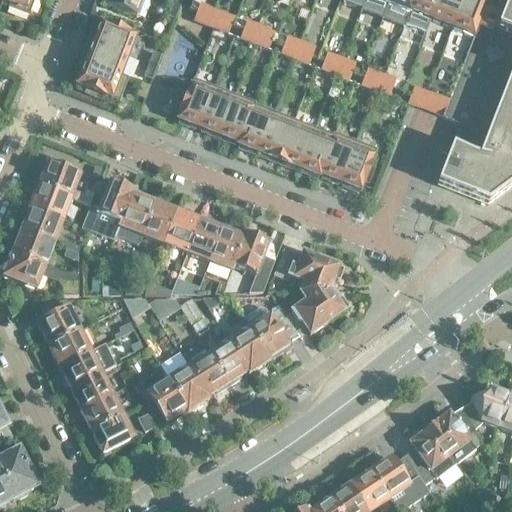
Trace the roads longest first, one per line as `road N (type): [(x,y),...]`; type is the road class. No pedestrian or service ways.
road 1 (residential): [(436,266),(34,111)]
road 2 (residential): [(84,511),(0,333)]
road 3 (secondary): [(463,292),(342,411)]
road 4 (secondary): [(342,411),(480,318)]
road 5 (secondary): [(224,485),(342,411)]
